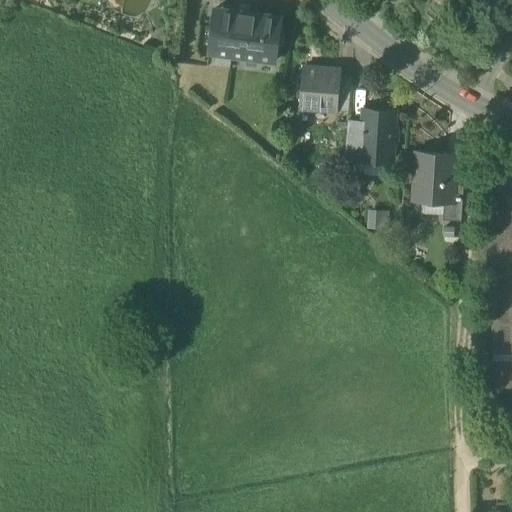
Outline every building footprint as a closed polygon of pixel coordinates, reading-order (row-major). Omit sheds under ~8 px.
[(462,0),(444,0),(456,8),(462,0)] [(208,54),(274,63),(276,49),(282,45),(283,38),(279,31),(280,18),(215,9),(208,54)] [(300,109),(336,112),(339,76),(339,71),(304,68),(300,109)] [(336,112),(348,113),(351,77),(339,76),(336,112)] [(384,161),(390,162),(393,112),(365,110),(364,124),(362,160),(384,161)] [(356,160),(362,160),(364,124),(347,123),(344,159),(356,160)] [(451,185),(452,177),(446,170),(447,155),(417,153),(416,183),(422,190),(421,200),(444,201),(450,202),(451,185)] [(362,160),(356,160),(355,175),(383,177),(384,161),(362,160)] [(442,221),(461,222),(463,186),(451,185),(450,202),(444,201),(443,215),(442,221)] [(444,201),(421,200),(421,214),(443,215),(444,201)] [(511,206),(484,209),(497,393),(511,392),(511,206)] [(388,211),(366,210),(366,229),(387,230),(388,211)]
